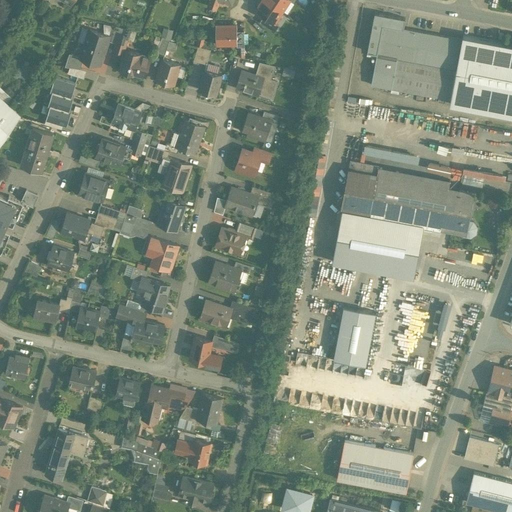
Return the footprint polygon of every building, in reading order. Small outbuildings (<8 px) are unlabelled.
[(289,1),(288,0),(262,0),(256,10),(275,24),(289,1)] [(405,18),(374,12),(366,51),(376,53),(376,54),(382,23),(382,24),(403,28),(405,18)] [(403,28),(382,24),(382,23),(376,54),(370,84),(449,99),(461,39),(403,28)] [(120,26),(111,24),(108,35),(109,35),(107,40),(114,42),(120,26)] [(236,24),(215,25),(216,43),(236,43),(237,43),(236,30),(236,24)] [(79,40),(84,41),(88,28),(83,26),(79,40)] [(128,29),(120,26),(114,42),(113,48),(121,51),(128,29)] [(108,35),(89,29),(80,56),(80,57),(83,58),(99,63),(103,52),(105,53),(107,47),(105,46),(107,40),(109,35),(108,35)] [(511,38),(463,30),(461,39),(449,99),(449,103),(511,114),(511,38)] [(169,38),(162,37),(156,50),(165,53),(169,38)] [(210,49),(203,47),(199,61),(206,63),(210,49)] [(142,53),(125,49),(119,68),(136,73),(142,54),(142,53)] [(80,56),(69,53),(65,66),(69,67),(80,68),(83,58),(80,57),(80,56)] [(150,56),(142,54),(136,73),(145,75),(150,56)] [(179,64),(162,59),(156,78),(173,83),(176,74),(179,64)] [(275,64),(259,61),(257,68),(272,73),(275,64)] [(184,65),(179,64),(176,74),(181,76),(184,65)] [(32,68),(19,67),(18,73),(18,72),(18,77),(31,78),(32,74),(32,68)] [(80,68),(69,67),(68,73),(84,78),(86,70),(80,68)] [(257,68),(255,74),(242,70),(236,86),(257,93),(259,87),(273,92),(276,81),(270,79),(272,73),(257,68)] [(222,73),(204,69),(199,89),(206,91),(216,94),(222,73)] [(50,89),(73,97),(73,96),(72,95),(76,82),(54,76),(50,89)] [(48,103),(71,110),(69,109),(73,97),(50,89),(50,90),(52,91),(48,103)] [(0,143),(6,136),(19,116),(0,97),(0,143)] [(63,123),(67,124),(71,110),(48,103),(48,104),(50,104),(46,118),(63,123)] [(141,111),(118,103),(112,121),(135,129),(141,111)] [(278,115),(264,110),(261,116),(271,119),(271,120),(276,122),(278,115)] [(261,116),(248,112),(243,129),(254,132),(253,135),(264,139),(271,120),(271,119),(261,116)] [(162,117),(154,115),(151,124),(159,126),(162,117)] [(63,123),(46,118),(44,123),(62,129),(63,123)] [(204,125),(186,119),(181,133),(181,134),(177,145),(179,146),(185,148),(185,149),(195,152),(204,125)] [(50,132),(33,126),(26,149),(28,150),(26,156),(24,155),(21,164),(38,169),(41,162),(43,163),(46,154),(47,155),(49,148),(48,148),(50,140),(48,139),(50,132)] [(146,132),(137,128),(134,139),(143,142),(146,132)] [(180,133),(174,131),(170,143),(177,145),(181,134),(181,133),(180,133)] [(125,145),(102,137),(96,155),(119,163),(122,154),(125,145)] [(143,142),(134,139),(131,147),(130,150),(130,151),(140,153),(143,142)] [(430,141),(429,149),(463,153),(463,145),(430,141)] [(170,143),(166,142),(164,149),(177,153),(179,146),(170,143)] [(364,151),(419,162),(421,154),(366,143),(364,151)] [(164,149),(149,144),(147,151),(166,158),(167,156),(171,158),(171,157),(175,158),(177,153),(164,149)] [(131,147),(125,145),(122,154),(128,156),(130,151),(130,150),(131,147)] [(271,151),(254,145),(252,152),(261,155),(260,158),(268,161),(271,151)] [(252,152),(242,148),(235,167),(241,170),(242,171),(246,173),(248,172),(254,174),(260,158),(261,155),(252,152)] [(82,153),(80,160),(99,166),(101,159),(82,153)] [(320,194),(326,154),(320,153),(314,193),(320,194)] [(175,158),(171,157),(171,158),(162,184),(182,190),(191,164),(175,158)] [(429,160),(428,168),(453,174),(455,166),(429,160)] [(378,165),(358,161),(358,163),(351,168),(376,173),(378,166),(378,165)] [(507,178),(508,171),(466,164),(464,171),(507,178)] [(447,187),(377,173),(379,166),(378,166),(376,173),(369,213),(452,229),(459,189),(448,187),(449,179),(448,179),(447,187)] [(351,168),(349,168),(343,201),(342,202),(343,202),(342,204),(342,208),(360,212),(361,212),(369,214),(369,213),(376,173),(351,168)] [(108,180),(85,172),(79,190),(92,194),(92,196),(102,200),(108,180)] [(276,193),(252,185),(250,192),(258,195),(255,202),(271,208),(276,193)] [(250,192),(231,186),(225,205),(251,214),(255,202),(258,195),(250,192)] [(26,189),(21,201),(24,202),(23,202),(33,207),(38,195),(26,189)] [(472,191),(459,189),(452,229),(464,232),(472,191)] [(0,194),(0,251),(1,252),(10,231),(5,229),(8,222),(13,225),(23,202),(24,202),(21,201),(9,195),(7,198),(0,194)] [(162,209),(163,209),(158,223),(176,229),(181,214),(180,214),(183,204),(165,198),(162,209)] [(114,208),(100,203),(98,211),(112,216),(114,208)] [(140,208),(128,204),(126,211),(123,219),(134,223),(137,216),(140,208)] [(126,211),(114,208),(112,216),(117,217),(123,219),(126,211)] [(90,218),(67,211),(61,230),(83,238),(87,225),(90,218)] [(112,216),(98,211),(95,218),(108,223),(107,225),(114,228),(117,217),(112,216)] [(137,216),(134,223),(148,228),(151,220),(137,216)] [(60,222),(53,219),(46,234),(53,237),(60,222)] [(255,226),(239,220),(235,231),(245,235),(245,234),(251,236),(255,227),(255,226)] [(104,225),(91,221),(90,225),(87,225),(83,238),(89,240),(92,233),(100,236),(104,225)] [(148,228),(134,223),(132,229),(146,234),(148,228)] [(235,231),(222,227),(216,244),(229,248),(235,245),(241,247),(245,235),(235,231)] [(179,244),(156,237),(152,248),(154,249),(149,264),(168,270),(173,253),(176,254),(179,244)] [(74,251),(53,244),(47,262),(68,268),(74,251)] [(91,251),(80,247),(77,254),(89,257),(91,251)] [(250,265),(235,260),(233,266),(241,269),(241,270),(248,272),(250,265)] [(41,266),(29,261),(24,272),(36,276),(41,266)] [(233,266),(221,262),(219,266),(213,264),(208,281),(234,290),(241,270),(241,269),(233,266)] [(148,270),(133,265),(130,276),(141,280),(142,275),(146,277),(148,270)] [(146,277),(142,275),(141,280),(136,293),(144,295),(142,303),(162,310),(166,296),(165,296),(169,284),(146,277)] [(67,299),(60,297),(59,303),(58,308),(69,311),(74,288),(70,287),(67,299)] [(74,297),(72,306),(80,307),(81,299),(74,297)] [(59,303),(37,298),(36,304),(38,305),(36,316),(55,320),(58,308),(59,303)] [(231,307),(206,299),(200,317),(211,320),(211,321),(225,325),(229,315),(231,307)] [(255,306),(233,299),(231,307),(229,315),(250,322),(255,306)] [(443,301),(441,327),(448,327),(451,302),(443,301)] [(131,306),(119,302),(116,311),(128,316),(131,306)] [(99,310),(80,305),(76,324),(85,326),(86,324),(96,326),(99,310)] [(144,310),(131,306),(128,316),(136,318),(136,317),(141,319),(144,310)] [(373,311),(345,306),(335,359),(363,364),(373,311)] [(141,319),(136,317),(136,318),(132,335),(131,334),(130,338),(148,342),(148,339),(160,341),(164,324),(141,319)] [(230,339),(216,334),(214,341),(212,340),(211,345),(227,349),(230,339)] [(212,340),(195,336),(190,358),(206,361),(207,362),(209,352),(211,345),(212,340)] [(239,342),(230,339),(227,349),(235,351),(239,342)] [(221,355),(209,352),(207,362),(206,361),(205,365),(218,368),(221,355)] [(21,358),(9,355),(5,372),(25,376),(29,357),(21,355),(21,358)] [(96,371),(73,365),(69,380),(85,384),(84,386),(92,388),(96,371)] [(511,369),(495,365),(489,388),(496,390),(495,393),(501,395),(502,391),(511,393),(511,369)] [(140,381),(119,376),(115,394),(123,396),(129,397),(129,396),(136,398),(140,381)] [(170,388),(152,384),(148,401),(147,401),(162,405),(166,406),(169,395),(170,388)] [(185,388),(170,385),(170,388),(169,395),(182,398),(185,388)] [(511,402),(511,393),(502,391),(501,395),(495,393),(486,391),(482,404),(493,406),(510,411),(511,402)] [(222,397),(202,392),(198,408),(196,418),(197,418),(216,422),(222,397)] [(129,397),(123,396),(122,401),(123,403),(132,405),(134,404),(135,398),(136,399),(136,398),(129,396),(129,397)] [(89,397),(86,408),(93,410),(96,398),(89,397)] [(2,400),(0,399),(0,419),(14,426),(18,415),(16,414),(20,405),(3,398),(2,400)] [(103,400),(96,398),(93,410),(101,412),(103,400)] [(162,405),(147,401),(148,401),(146,400),(142,417),(158,421),(162,405)] [(198,408),(186,405),(187,405),(186,405),(179,416),(196,421),(197,418),(196,418),(198,408)] [(510,411),(493,406),(490,418),(507,422),(510,411)] [(131,418),(125,416),(123,425),(129,427),(131,418)] [(137,422),(136,432),(144,433),(145,423),(137,422)] [(69,431),(57,428),(53,445),(67,449),(68,450),(70,445),(73,446),(74,444),(84,447),(87,436),(80,435),(81,432),(69,428),(69,431)] [(469,436),(464,457),(493,464),(498,443),(469,436)] [(413,451),(344,437),(336,476),(406,490),(413,451)] [(162,452),(123,438),(120,448),(130,451),(133,458),(132,462),(146,465),(145,468),(148,473),(157,475),(160,460),(162,452)] [(193,442),(178,438),(175,451),(190,455),(189,458),(206,462),(211,443),(194,438),(193,442)] [(67,449),(53,445),(44,473),(59,477),(67,449)] [(511,479),(473,470),(465,500),(511,511),(511,479)] [(213,482),(183,475),(179,493),(189,495),(188,498),(190,500),(194,501),(196,500),(197,497),(208,500),(211,497),(214,486),(213,482)] [(168,485),(155,482),(153,489),(166,492),(168,485)] [(306,511),(312,492),(288,486),(282,506),(294,509),(293,511),(298,511),(299,511),(304,511),(306,511)] [(107,492),(91,487),(86,501),(92,503),(93,503),(102,506),(107,492)] [(166,492),(153,489),(151,497),(168,501),(170,493),(166,492)] [(263,491),(262,500),(272,501),(273,491),(263,491)] [(66,501),(43,494),(39,509),(40,509),(39,511),(66,511),(68,506),(69,502),(66,501)] [(76,497),(68,494),(66,501),(69,502),(68,506),(80,510),(83,499),(76,497)] [(379,511),(380,509),(330,497),(326,511),(379,511)] [(401,511),(404,500),(393,497),(391,508),(401,511)] [(93,503),(92,503),(88,511),(96,511),(97,510),(104,511),(106,507),(102,506),(93,503)]
